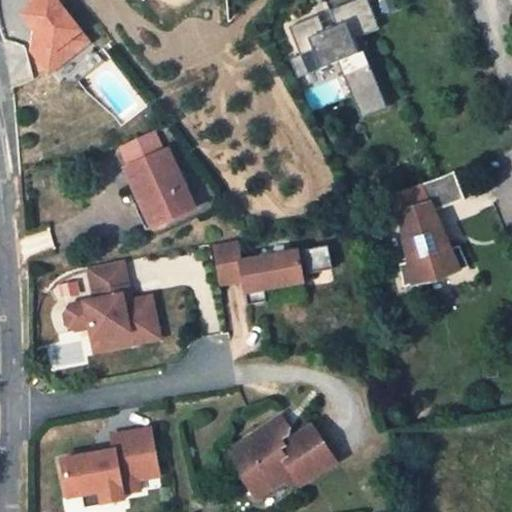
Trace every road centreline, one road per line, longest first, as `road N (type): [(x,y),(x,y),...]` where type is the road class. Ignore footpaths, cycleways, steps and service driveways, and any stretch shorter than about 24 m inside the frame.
road 1 (residential): [(8,412),(0,182)]
road 2 (residential): [(222,373),(8,412)]
